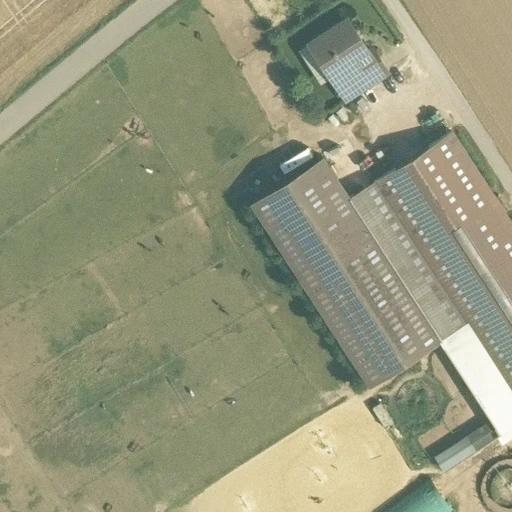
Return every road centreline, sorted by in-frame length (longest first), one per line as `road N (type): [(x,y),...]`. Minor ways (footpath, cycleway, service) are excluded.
road 1 (track): [(511,179),(391,0)]
road 2 (unclassified): [(159,0),(0,127)]
